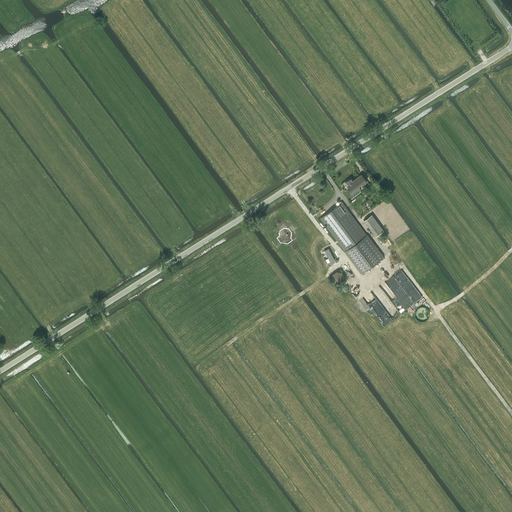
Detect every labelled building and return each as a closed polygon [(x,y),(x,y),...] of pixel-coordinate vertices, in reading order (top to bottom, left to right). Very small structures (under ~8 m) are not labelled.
[(366,181),(360,174),(352,180),(350,177),(344,182),(346,185),(345,185),(350,192),(361,183),(362,185),(366,181)] [(342,202),(320,218),(361,273),(383,257),(342,202)] [(384,230),(372,214),(364,220),(376,236),(384,230)] [(334,260),(329,249),(325,251),(331,262),(334,260)] [(336,271),(332,274),(331,279),(334,283),(339,284),(343,281),(344,276),(341,272),(336,271)]
